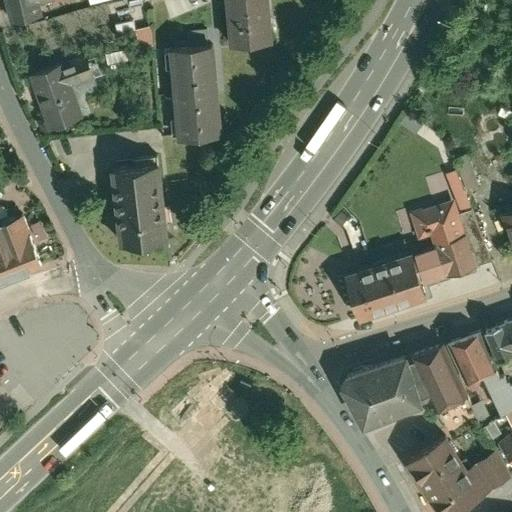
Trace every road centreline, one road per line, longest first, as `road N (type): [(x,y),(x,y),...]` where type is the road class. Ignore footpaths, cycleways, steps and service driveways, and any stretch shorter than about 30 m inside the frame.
road 1 (secondary): [(423,0),(315,168),(197,303)]
road 2 (secondary): [(197,303),(0,481)]
road 3 (residential): [(511,302),(300,367)]
road 4 (residential): [(100,275),(0,87)]
road 5 (tertiary): [(400,511),(367,452),(300,367)]
road 6 (unknown): [(108,385),(220,474)]
road 7 (tertiary): [(300,367),(255,318),(197,303)]
